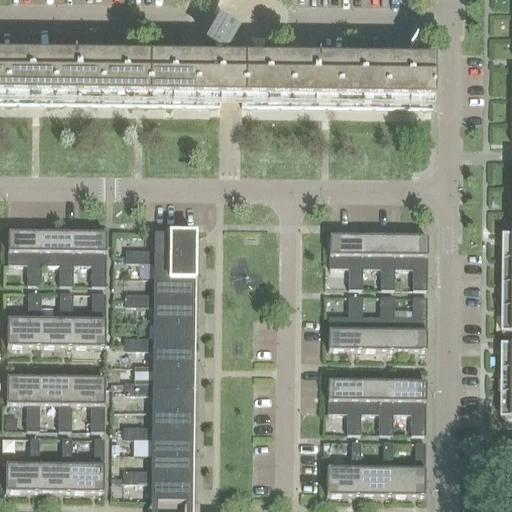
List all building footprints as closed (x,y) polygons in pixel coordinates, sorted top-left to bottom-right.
[(204,62),(0,59),(0,107),(230,110),(432,112),(433,65),(231,62),(219,62),(225,52),(221,49),(227,39),(220,35),(214,45),(214,46),(204,62)] [(26,290),(40,290),(40,270),(41,237),(7,236),(7,270),(27,270),(26,290)] [(58,291),(72,291),(72,270),(73,237),(41,237),(40,270),(59,270),(58,291)] [(105,291),(106,238),(73,237),(72,270),(91,270),(91,291),(104,291),(105,291)] [(126,256),(126,262),(193,262),(194,239),(193,239),(153,238),(153,256),(126,256)] [(361,294),(361,274),(362,241),(328,240),(328,273),(348,274),(348,294),(361,294)] [(511,240),(503,240),(503,264),(511,264),(511,240)] [(393,294),(393,274),(394,241),(362,241),(361,274),(380,274),(380,294),(393,294)] [(427,241),(426,241),(394,241),(393,274),(412,274),(412,295),(425,295),(426,295),(427,241)] [(193,262),(126,262),(126,267),(153,267),(153,282),(193,283),(193,262)] [(511,288),(511,264),(503,264),(503,288),(511,288)] [(125,300),(125,305),(193,306),(193,283),(153,282),(152,300),(125,300)] [(511,312),(511,288),(503,288),(503,312),(511,312)] [(6,351),(39,352),(40,324),(40,298),(27,298),(27,324),(7,323),(6,351)] [(39,352),(71,352),(72,324),(72,298),(59,298),(59,324),(40,324),(39,352)] [(91,299),(91,324),(72,324),(71,352),(104,352),(105,299),(104,299),(91,299)] [(360,355),(361,322),(361,302),(347,301),(347,322),(328,322),(327,355),(360,355)] [(360,355),(392,356),(393,323),(393,302),(379,302),(379,322),(361,322),(360,355)] [(411,302),(411,323),(393,323),(392,356),(425,356),(426,302),(425,302),(411,302)] [(193,306),(125,305),(125,311),(152,311),(152,327),(193,327),(193,306)] [(511,337),(511,312),(503,312),(502,337),(511,337)] [(125,344),(125,350),(192,351),(193,327),(152,327),(152,344),(125,344)] [(511,348),(502,348),(502,373),(511,373),(511,348)] [(192,351),(125,350),(125,355),(152,355),(151,371),(192,372),(192,351)] [(124,388),(124,394),(192,395),(192,372),(151,371),(151,388),(124,388)] [(511,373),(502,373),(501,397),(511,397),(511,373)] [(25,436),(38,436),(39,410),(39,382),(6,382),(5,409),(26,410),(25,436)] [(58,436),(70,436),(71,410),(71,382),(39,382),(39,410),(58,410),(58,436)] [(104,383),(71,382),(71,410),(90,410),(90,436),(102,436),(102,437),(103,437),(104,383)] [(360,439),(360,419),(360,386),(327,385),(326,418),(346,419),(346,439),(360,439)] [(378,440),(391,440),(392,419),(392,386),(360,386),(360,419),(378,419),(378,440)] [(425,387),(392,386),(392,419),(410,420),(410,440),(423,440),(424,440),(425,387)] [(151,399),(151,416),(192,417),(192,395),(124,394),(124,399),(151,399)] [(511,422),(511,397),(501,397),(501,422),(511,422)] [(192,417),(151,416),(151,433),(124,433),(124,438),(191,439),(192,417)] [(5,423),(5,433),(15,434),(15,424),(5,423)] [(191,439),(124,438),(124,443),(151,444),(150,461),(191,461),(191,439)] [(38,497),(38,469),(38,443),(30,443),(29,469),(5,469),(4,496),(38,497)] [(61,469),(38,469),(38,497),(70,497),(70,469),(70,444),(62,443),(61,469)] [(93,470),(70,469),(70,497),(102,497),(103,444),(102,444),(94,444),(93,470)] [(326,500),(359,500),(359,473),(359,447),(351,447),(350,473),(326,472),(326,500)] [(382,473),(359,473),(359,500),(391,501),(391,473),(391,447),(383,447),(382,473)] [(414,473),(391,473),(391,501),(424,501),(424,447),(423,447),(423,448),(415,447),(414,473)] [(191,461),(150,461),(150,477),(123,477),(123,482),(191,483),(191,461)] [(191,483),(123,482),(123,487),(150,488),(150,505),(191,506),(191,505),(191,483)]
